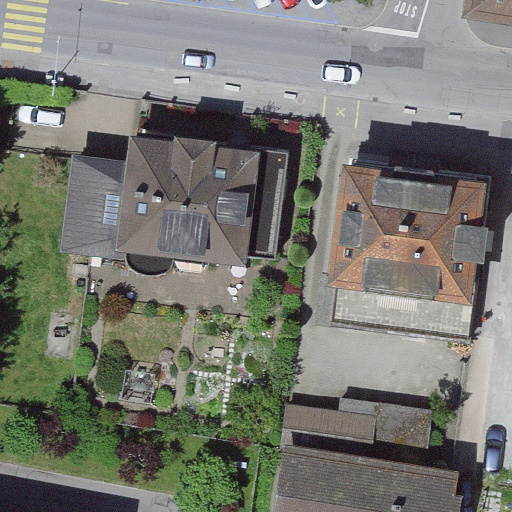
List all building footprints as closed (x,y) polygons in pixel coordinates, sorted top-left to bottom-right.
[(511,9),(511,0),(474,0),(474,4),(511,9)] [(139,141),(136,165),(78,158),(67,242),(126,249),(137,266),(153,271),(172,262),(178,243),(276,255),(290,150),(182,136),(180,146),(139,141)] [(467,339),(488,185),(472,183),(473,175),(435,170),(434,179),(351,167),(329,319),(467,339)] [(280,447),(289,448),(422,470),(432,410),(344,397),(341,415),(285,406),(280,447)] [(450,475),(422,470),(289,448),(279,511),(457,511),(459,502),(449,500),(453,475),(450,475)]
